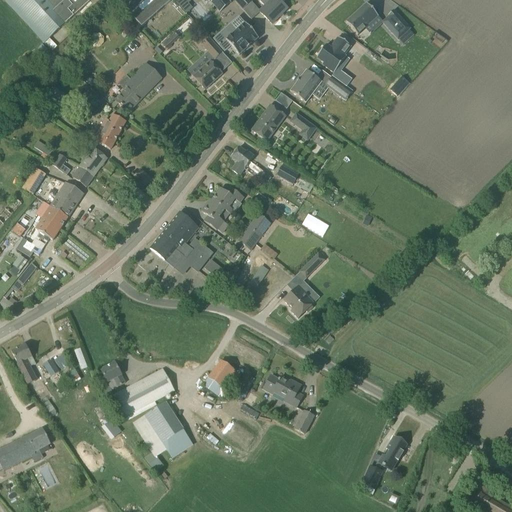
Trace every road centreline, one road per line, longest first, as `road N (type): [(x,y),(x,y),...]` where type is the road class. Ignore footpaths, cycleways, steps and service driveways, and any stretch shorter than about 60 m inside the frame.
road 1 (unclassified): [(511,473),(420,413),(224,308),(146,299),(109,273)]
road 2 (secondary): [(104,268),(163,207),(327,0)]
road 3 (secondary): [(0,333),(104,268)]
